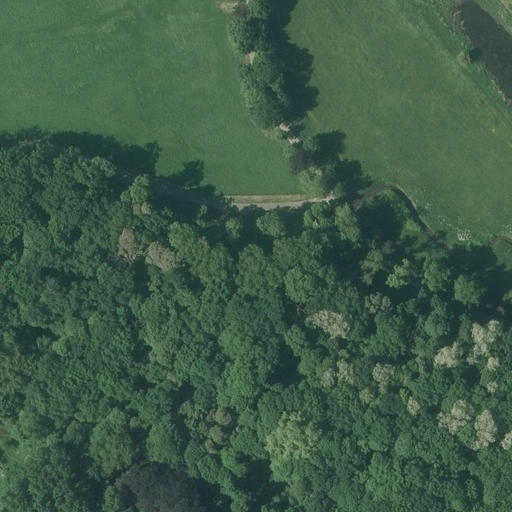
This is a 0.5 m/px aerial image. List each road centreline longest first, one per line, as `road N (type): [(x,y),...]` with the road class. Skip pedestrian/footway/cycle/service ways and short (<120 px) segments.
road 1 (unclassified): [(0,149),(167,199),(276,208),(332,198)]
road 2 (unclassified): [(511,325),(418,285),(332,198)]
road 3 (unclassified): [(332,198),(265,84),(254,0)]
